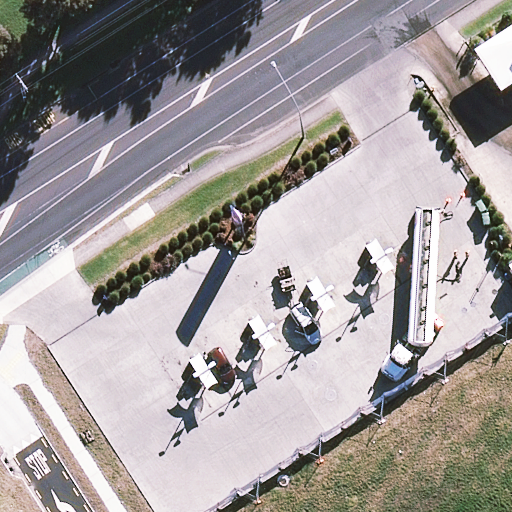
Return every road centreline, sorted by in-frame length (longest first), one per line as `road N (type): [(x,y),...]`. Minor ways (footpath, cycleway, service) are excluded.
road 1 (secondary): [(344,0),(0,217)]
road 2 (residential): [(66,511),(0,409)]
